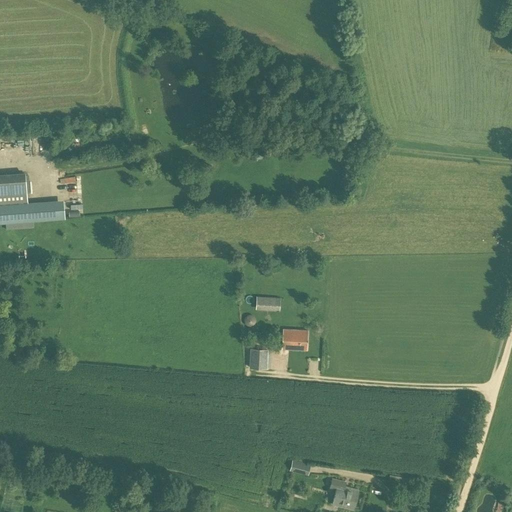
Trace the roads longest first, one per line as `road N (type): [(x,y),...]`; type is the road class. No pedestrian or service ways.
road 1 (unknown): [(0,166),(43,169),(234,138),(317,136),(511,160)]
road 2 (track): [(459,511),(511,340)]
